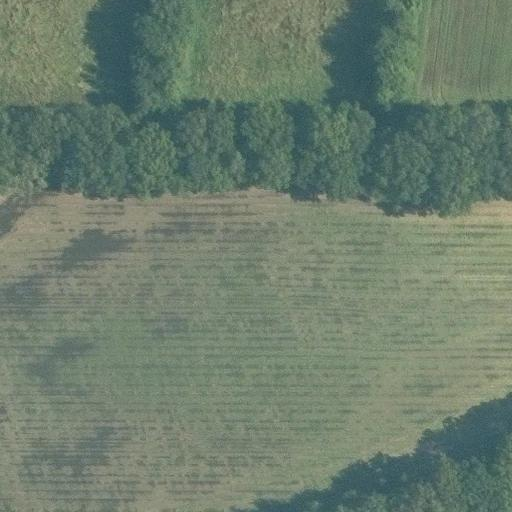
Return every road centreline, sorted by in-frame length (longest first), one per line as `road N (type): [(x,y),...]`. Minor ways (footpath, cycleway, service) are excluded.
road 1 (track): [(511,164),(0,162)]
road 2 (unclassified): [(511,459),(384,511)]
